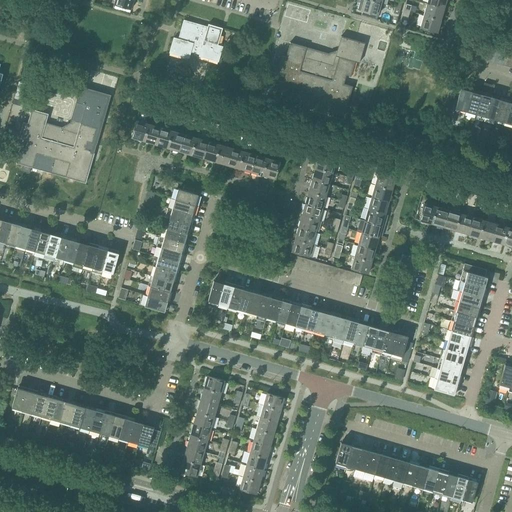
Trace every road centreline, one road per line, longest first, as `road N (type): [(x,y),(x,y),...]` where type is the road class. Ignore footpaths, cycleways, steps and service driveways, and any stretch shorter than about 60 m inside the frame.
road 1 (residential): [(198,257),(398,315),(422,233)]
road 2 (residential): [(0,365),(154,408),(173,339)]
road 3 (secondary): [(174,511),(0,460)]
road 4 (residential): [(326,385),(173,339)]
road 5 (residential): [(494,467),(347,425)]
road 6 (residential): [(465,424),(326,385)]
road 7 (residential): [(132,237),(0,197)]
road 8 (residential): [(326,385),(289,511)]
